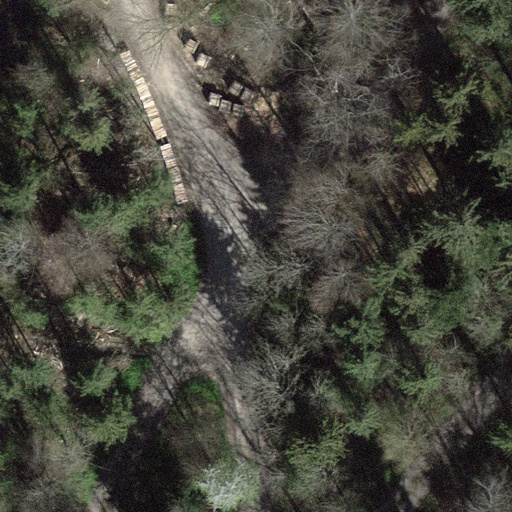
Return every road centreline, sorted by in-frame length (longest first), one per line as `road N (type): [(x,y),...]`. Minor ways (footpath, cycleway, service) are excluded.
road 1 (track): [(267,511),(228,215),(149,0)]
road 2 (track): [(453,0),(431,37),(228,215)]
road 3 (track): [(400,511),(511,389)]
